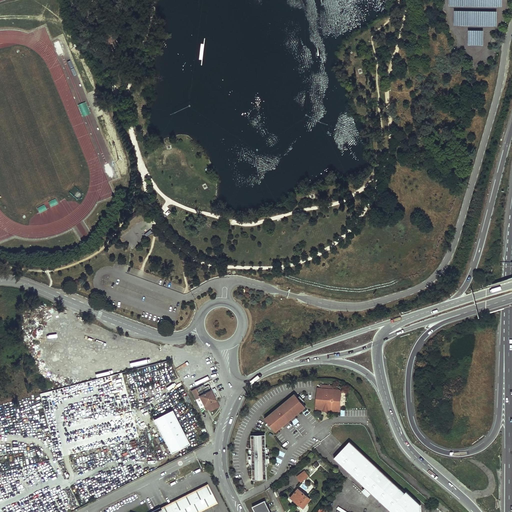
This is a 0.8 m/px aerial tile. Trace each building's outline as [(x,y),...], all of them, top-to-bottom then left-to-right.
[(454,26),(497,27),(497,12),(454,11),(454,26)] [(468,46),(484,46),(484,31),(468,31),(468,46)] [(56,199),(48,201),(50,207),(58,204),(56,199)] [(205,387),(203,384),(192,390),(196,399),(199,397),(205,409),(209,407),(211,411),(220,406),(214,394),(212,395),(210,390),(211,388),(209,385),(208,385),(205,387)] [(328,410),(339,411),(341,395),(333,394),(333,389),(320,388),(318,388),(316,409),(323,409),(323,410),(328,411),(328,410)] [(273,428),(275,430),(301,409),(302,410),(305,407),(302,404),(297,398),(295,395),(266,419),(268,422),(273,428)] [(171,410),(153,419),(171,454),(189,444),(171,410)] [(252,435),(254,479),(266,479),(264,434),(252,435)] [(350,441),(333,458),(391,511),(420,511),(421,505),(406,491),(405,493),(350,441)] [(297,476),(301,481),(308,475),(304,471),(297,476)] [(159,507),(161,510),(161,511),(199,511),(217,503),(207,483),(159,507)] [(291,497),(295,500),(296,498),(304,506),(310,498),(298,488),(291,497)] [(271,511),(265,500),(252,506),(255,511),(271,511)]
